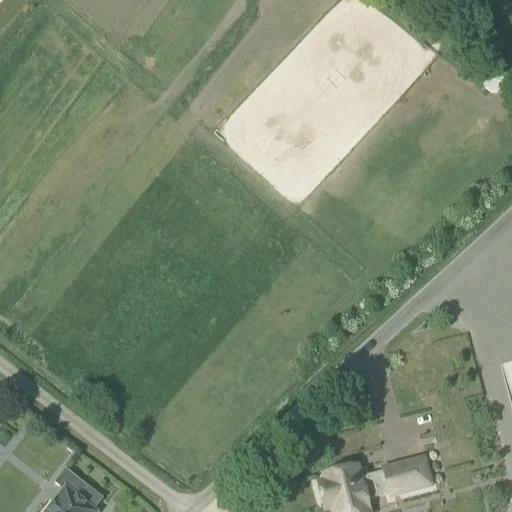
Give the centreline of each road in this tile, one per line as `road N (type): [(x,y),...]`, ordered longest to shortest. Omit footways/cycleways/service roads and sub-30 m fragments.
road 1 (unclassified): [(202,511),(511,212)]
road 2 (track): [(181,511),(0,371)]
